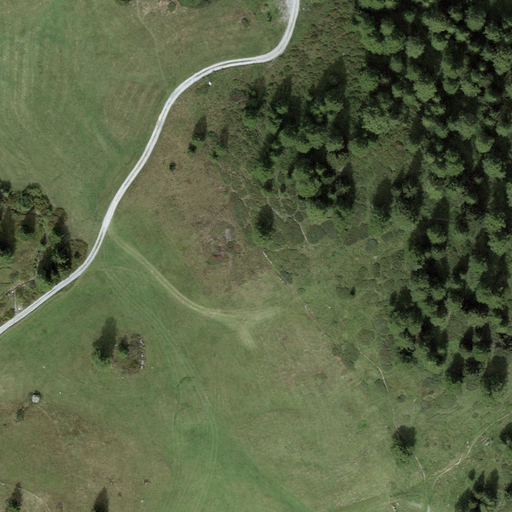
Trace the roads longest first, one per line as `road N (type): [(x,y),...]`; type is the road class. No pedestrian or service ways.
road 1 (track): [(170,99),(95,250),(0,330)]
road 2 (track): [(296,0),(281,48),(214,67),(170,99)]
